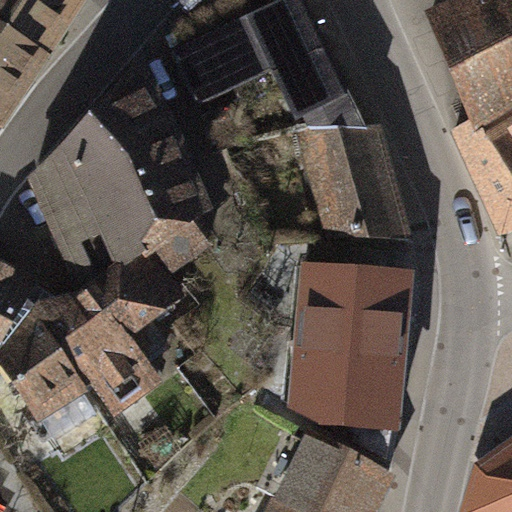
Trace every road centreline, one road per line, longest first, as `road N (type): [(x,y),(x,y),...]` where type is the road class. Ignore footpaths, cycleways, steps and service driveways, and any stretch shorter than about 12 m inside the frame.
road 1 (tertiary): [(470,298),(441,182),(364,0)]
road 2 (residential): [(141,0),(109,29),(0,192)]
road 3 (tertiary): [(430,511),(470,298)]
